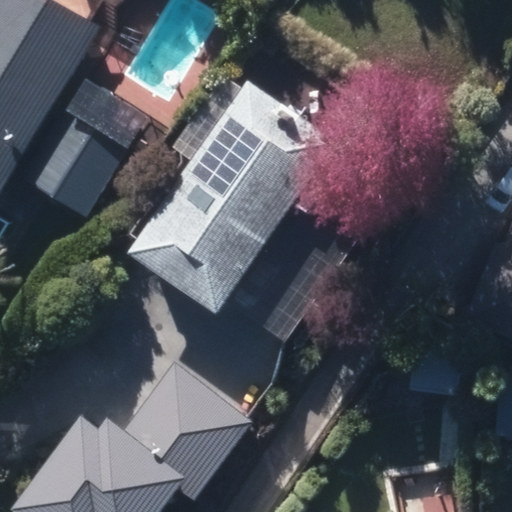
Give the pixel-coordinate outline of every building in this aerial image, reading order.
[(0,0),(0,209),(102,38),(37,0),(0,0)] [(85,0),(114,16),(131,0),(85,0)] [(232,310),(288,349),(362,242),(319,212),(354,161),(251,88),(241,101),(235,98),(133,246),(140,251),(132,262),(222,324),(232,310)] [(89,223),(132,153),(78,119),(68,115),(25,185),(35,190),(89,223)] [(511,214),(475,320),(511,332),(511,214)] [(458,355),(412,351),(408,394),(455,398),(458,355)] [(172,511),(182,498),(199,510),(259,423),(174,364),(120,443),(87,420),(23,511),(172,511)] [(425,494),(426,511),(452,511),(454,511),(452,491),(425,494)]
